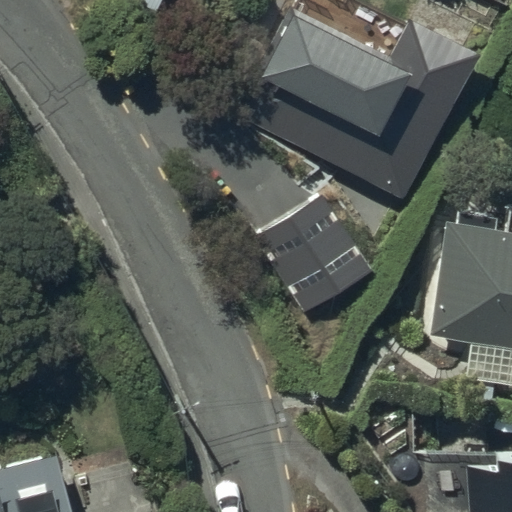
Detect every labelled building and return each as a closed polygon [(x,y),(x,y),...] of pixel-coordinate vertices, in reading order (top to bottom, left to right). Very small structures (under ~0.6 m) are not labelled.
[(382,48),(283,0),(282,0),(228,111),(397,193),(468,46),(481,52),(506,0),(417,0),(409,15),(400,11),(382,48)] [(318,190),(251,231),(302,313),(368,271),(318,190)] [(439,216),(424,332),(511,343),(511,227),(489,224),(490,212),(454,208),(453,217),(439,216)] [(511,511),(511,445),(484,446),(485,459),(461,460),(462,511),(511,511)] [(73,511),(59,456),(0,470),(0,511),(73,511)]
